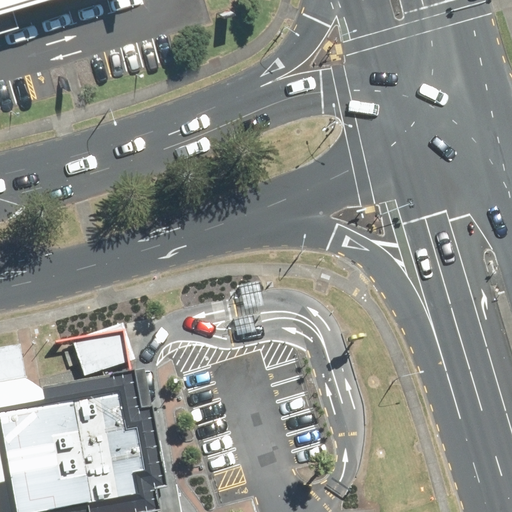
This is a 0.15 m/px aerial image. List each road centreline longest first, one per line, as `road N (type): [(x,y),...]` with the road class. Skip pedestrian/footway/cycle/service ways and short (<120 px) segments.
road 1 (primary): [(499,511),(405,292),(359,247),(261,218)]
road 2 (primary): [(511,506),(405,179)]
road 3 (secondary): [(261,218),(0,280)]
road 4 (secondary): [(0,174),(230,106)]
road 5 (primary): [(449,0),(494,146)]
road 6 (secondary): [(230,106),(322,88),(379,92)]
road 7 (secondary): [(405,179),(261,218)]
road 8 (primary): [(230,106),(290,59),(322,0)]
road 9 (secondary): [(379,92),(494,146)]
